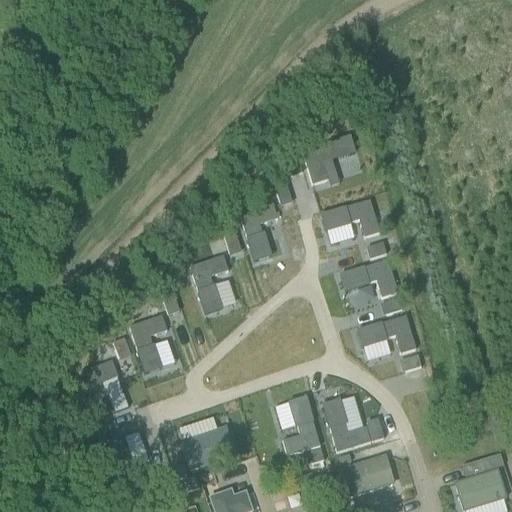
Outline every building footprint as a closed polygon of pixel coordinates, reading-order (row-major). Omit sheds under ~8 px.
[(349,140),(301,155),(311,188),(327,184),(322,166),(354,156),(349,140)] [(286,187),(274,191),(279,207),(290,203),(286,187)] [(368,203),(319,218),(324,234),(357,224),(363,241),(378,237),(368,203)] [(272,207),(238,217),(253,265),(269,260),(259,228),(277,222),(272,207)] [(235,238),(223,241),(228,257),(240,254),(235,238)] [(223,260),(189,270),(204,318),(220,313),(210,281),(228,275),(223,260)] [(387,264),(339,278),(343,294),(375,284),(380,302),(396,297),(387,264)] [(172,298),(161,302),(165,318),(177,314),(172,298)] [(397,303),(382,307),(385,319),(401,314),(397,303)] [(162,319),(129,330),(144,378),(160,373),(174,368),(167,345),(152,350),(149,340),(167,335),(162,319)] [(405,320),(356,335),(361,351),(362,350),(385,343),(394,340),(399,358),(415,353),(405,320)] [(123,341),(112,346),(118,362),(129,358),(123,341)] [(417,359),(401,364),(405,375),(420,371),(417,359)] [(111,364),(78,377),(96,423),(111,417),(127,411),(119,389),(103,395),(100,386),(115,380),(117,379),(111,364)] [(288,406),(273,411),(280,434),(295,429),(298,439),(281,444),(285,460),(319,450),(304,401),(288,405),(288,406)] [(338,404),(322,408),(335,456),(370,446),(365,430),(347,436),(339,409),(338,404)] [(212,421),(178,433),(182,445),(180,446),(189,475),(229,462),(219,433),(216,434),(212,421)] [(121,440),(106,446),(123,491),(155,480),(149,465),(148,466),(132,471),(129,464),(145,458),(137,436),(121,441),(121,440)] [(320,452),(304,456),(308,468),(323,463),(320,452)] [(384,456),(339,469),(348,497),(393,485),(384,456)] [(348,458),(337,460),(339,468),(350,465),(348,458)] [(499,458),(480,463),(483,473),(496,469),(502,467),(499,458)] [(183,469),(170,473),(174,485),(187,482),(183,469)] [(483,473),(452,482),(462,511),(505,497),(496,469),(483,473)] [(321,511),(311,479),(295,483),(305,511),(321,511)] [(251,511),(243,491),(231,494),(229,488),(207,497),(212,511),(251,511)] [(476,508),(477,511),(502,511),(500,502),(476,508)]
